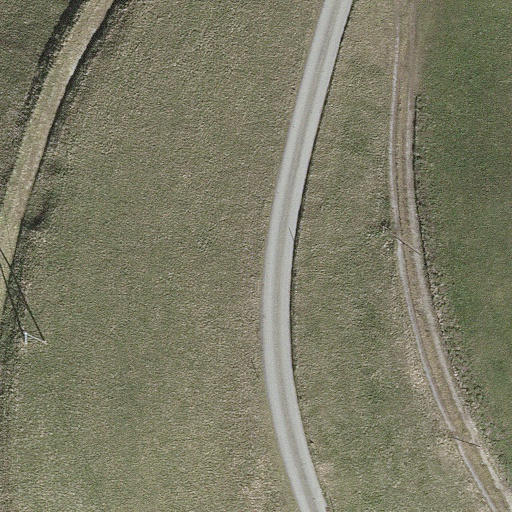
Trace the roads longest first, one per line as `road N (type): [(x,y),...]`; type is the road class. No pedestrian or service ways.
road 1 (track): [(404,0),(400,192),(407,259),(446,396),(505,511)]
road 2 (unclassified): [(314,511),(278,383),(275,289),(286,198),(337,0)]
